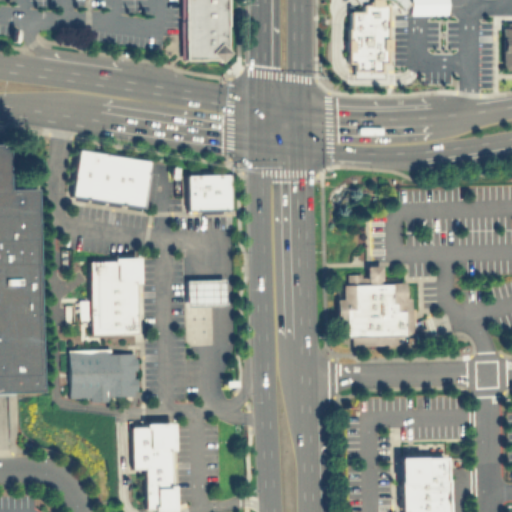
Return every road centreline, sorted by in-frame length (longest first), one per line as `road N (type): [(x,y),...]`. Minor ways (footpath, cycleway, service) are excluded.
road 1 (primary): [(260,104),(0,63)]
road 2 (secondary): [(298,148),(435,149),(511,135)]
road 3 (primary): [(263,304),(269,511)]
road 4 (primary): [(62,117),(260,145)]
road 5 (primary): [(260,145),(263,304)]
road 6 (primary): [(302,304),(298,148)]
road 7 (secondary): [(438,114),(298,111)]
road 8 (primary): [(307,498),(304,376)]
